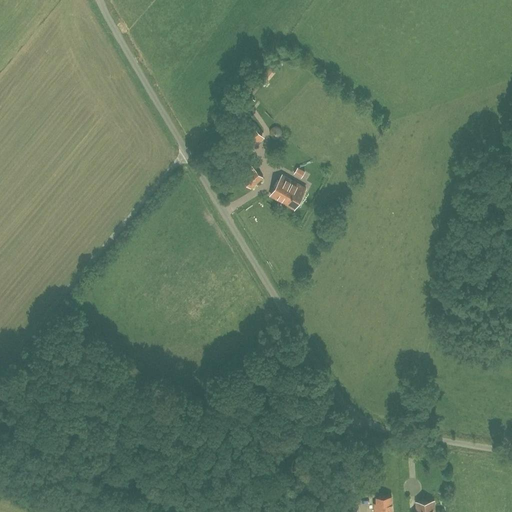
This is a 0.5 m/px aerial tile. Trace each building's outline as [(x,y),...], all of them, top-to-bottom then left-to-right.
[(243,116),(256,101),(246,92),(233,108),(243,116)] [(234,136),(246,148),(261,134),(249,122),(234,136)] [(263,177),(255,168),(250,162),(238,173),(251,187),(263,177)] [(297,166),(293,173),(300,177),(304,170),(297,166)] [(271,194),(295,208),(306,188),(282,174),(271,194)] [(146,484),(140,483),(137,495),(143,496),(141,500),(165,507),(170,491),(146,484)] [(325,487),(325,501),(338,501),(338,487),(325,487)] [(378,503),(374,503),(374,511),(392,511),(391,495),(377,497),(378,503)] [(417,511),(434,511),(434,500),(417,501),(417,511)]
